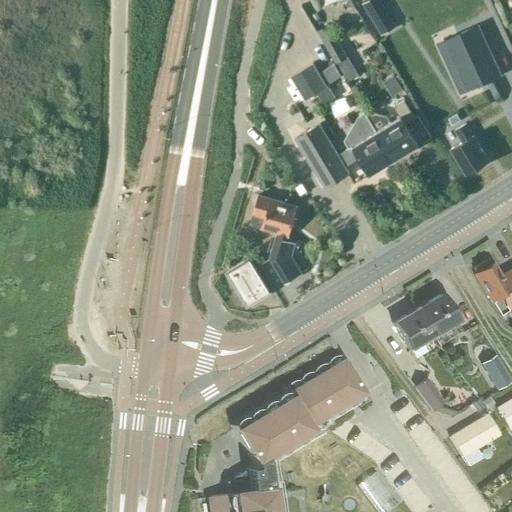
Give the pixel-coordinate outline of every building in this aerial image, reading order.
[(379,0),(363,0),(362,1),(382,34),(395,25),(379,0)] [(328,23),(317,30),(347,81),(358,75),(328,23)] [(479,28),(447,42),(468,90),(501,75),(479,28)] [(313,61),(290,75),(304,99),(315,92),(323,104),(335,97),(327,85),(313,61)] [(333,63),(321,70),(329,82),(341,75),(333,63)] [(387,114),(375,111),(368,116),(394,159),(418,145),(405,123),(415,117),(404,99),(394,105),(400,115),(391,120),(387,114)] [(344,139),(349,147),(352,145),(359,157),(370,174),(394,159),(368,116),(365,111),(358,115),(344,139)] [(352,145),(349,147),(338,153),(320,122),(294,137),(323,186),(350,171),(346,165),(359,157),(352,145)] [(462,141),(451,147),(466,173),(489,160),(473,134),(466,122),(455,129),(462,141)] [(258,193),(249,224),(261,227),(278,232),(271,257),(285,281),(301,272),(290,255),(294,242),(286,240),(288,235),(297,205),(258,193)] [(250,258),(227,272),(247,304),(270,290),(250,258)] [(483,259),(469,268),(472,273),(470,274),(495,315),(511,304),(511,266),(496,276),(488,264),(486,265),(483,259)] [(438,294),(414,309),(430,335),(454,321),(438,294)] [(417,343),(430,335),(414,309),(390,323),(411,359),(423,352),(417,343)] [(273,511),(270,487),(267,487),(262,458),(309,431),(306,426),(361,394),(337,354),(280,388),(283,392),(228,425),(251,464),(232,476),(235,492),(224,494),(208,496),(210,511),(273,511)] [(492,357),(480,365),(494,388),(506,381),(492,357)] [(423,378),(411,387),(410,387),(428,411),(441,402),(423,378)] [(511,398),(494,409),(506,429),(511,424),(511,398)] [(484,415),(448,437),(459,457),(495,434),(484,415)]
